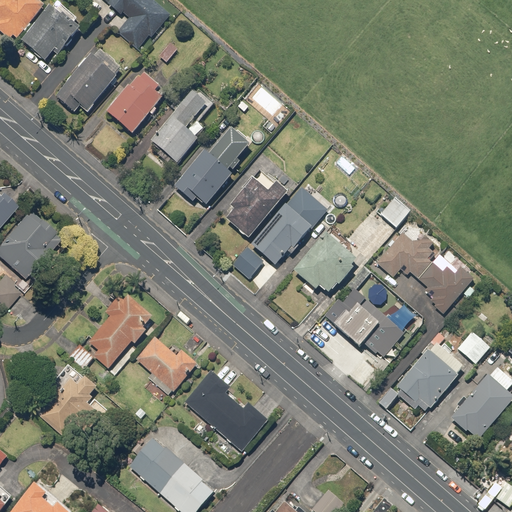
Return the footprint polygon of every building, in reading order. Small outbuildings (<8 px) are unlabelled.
[(21,0),(16,7),(7,0),(0,0),(0,35),(10,43),(13,39),(16,42),(41,10),(28,0),(21,0)] [(100,0),(108,6),(106,8),(118,18),(121,15),(129,22),(119,34),(138,50),(149,37),(152,39),(170,19),(148,0),(100,0)] [(77,34),(48,11),(21,45),(45,64),(54,53),(59,57),(77,34)] [(178,51),(171,45),(159,59),(166,65),(178,51)] [(94,62),(90,59),(54,101),(73,117),(79,109),(87,116),(117,81),(113,78),(118,73),(99,56),(94,62)] [(130,93),(127,91),(105,117),(132,139),(161,103),(153,96),(159,88),(144,76),(130,93)] [(205,108),(191,97),(150,146),(177,168),(197,144),(184,133),(205,108)] [(209,161),(204,157),(174,192),(190,205),(194,200),(205,209),(232,178),(228,175),(230,174),(232,175),(239,167),(235,163),(249,147),(232,133),(209,161)] [(252,183),(229,210),(233,213),(225,224),(248,243),(286,197),(274,187),(267,195),(252,183)] [(411,214),(394,200),(379,217),(396,231),(411,214)] [(0,229),(14,213),(0,201),(0,229)] [(311,234),(305,229),(314,218),(297,202),(287,213),(284,210),(250,249),(274,270),(291,252),(293,254),(311,234)] [(26,217),(0,246),(0,262),(25,284),(58,245),(26,217)] [(475,292),(469,287),(475,281),(467,274),(471,270),(448,249),(433,266),(429,262),(435,255),(429,250),(433,245),(413,227),(409,232),(404,228),(398,235),(401,237),(395,243),(392,241),(387,247),(390,249),(375,265),(392,281),(399,272),(406,279),(410,275),(426,290),(423,293),(430,300),(429,302),(435,306),(433,308),(443,317),(462,295),(468,301),(475,292)] [(345,255),(327,239),(325,237),(291,273),(314,294),(319,288),(327,296),(335,287),(338,289),(358,267),(345,255)] [(2,278),(0,280),(0,307),(6,312),(19,296),(11,290),(14,286),(2,278)] [(391,351),(383,345),(405,321),(394,312),(390,316),(376,303),(373,306),(354,289),(322,325),(349,350),(355,343),(379,364),(391,351)] [(122,305),(117,301),(104,316),(109,321),(88,345),(98,353),(93,358),(108,370),(130,344),(133,347),(145,334),(142,331),(151,321),(127,300),(122,305)] [(193,354),(203,342),(193,334),(183,346),(193,354)] [(490,350),(471,334),(457,351),(475,367),(490,350)] [(172,394),(195,367),(180,354),(175,359),(153,341),(135,362),(172,394)] [(388,410),(398,398),(414,412),(417,409),(424,414),(428,409),(430,411),(457,380),(455,378),(461,370),(431,344),(422,354),(424,356),(392,393),(390,392),(380,403),(388,410)] [(93,360),(78,347),(68,360),(83,372),(93,360)] [(511,403),(511,401),(504,394),(511,386),(493,371),(484,381),(450,419),(452,420),(450,422),(464,435),(466,433),(477,443),(511,403)] [(210,375),(184,404),(241,454),(267,424),(247,407),(242,413),(224,397),(229,392),(210,375)] [(76,388),(69,382),(59,394),(55,390),(34,412),(61,436),(71,425),(84,437),(100,419),(86,407),(91,402),(88,399),(95,391),(83,380),(76,388)] [(149,413),(141,407),(133,416),(141,422),(149,413)] [(150,442),(128,468),(177,511),(197,511),(212,496),(200,485),(201,484),(164,451),(162,452),(150,442)] [(40,502),(44,498),(32,488),(12,511),(60,511),(55,508),(52,511),(40,502)] [(339,511),(344,507),(328,493),(311,511),(339,511)]
